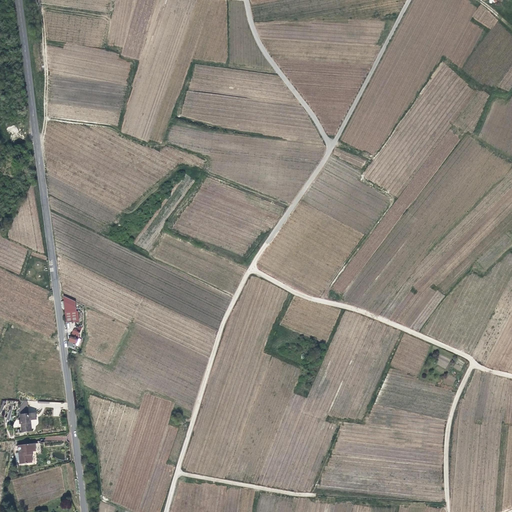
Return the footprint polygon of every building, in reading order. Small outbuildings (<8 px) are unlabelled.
[(76,308),(75,303),(63,297),(64,302),(76,308)] [(77,312),(76,308),(64,302),(65,315),(71,314),(70,312),(77,312)] [(78,322),(77,312),(70,312),(71,314),(65,315),(66,325),(72,325),(72,324),(78,322)] [(82,340),(77,338),(79,333),(76,332),(77,330),(75,330),(75,331),(73,331),(70,341),(70,342),(68,347),(74,349),(75,345),(79,347),(82,340)] [(61,416),(62,402),(40,402),(40,407),(53,407),(53,416),(61,416)] [(35,413),(28,414),(28,406),(25,406),(21,406),(20,407),(20,414),(21,419),(21,420),(21,424),(22,432),(31,431),(30,421),(36,420),(35,413)] [(35,451),(34,444),(17,445),(19,464),(31,463),(30,455),(32,455),(31,452),(35,451)]
